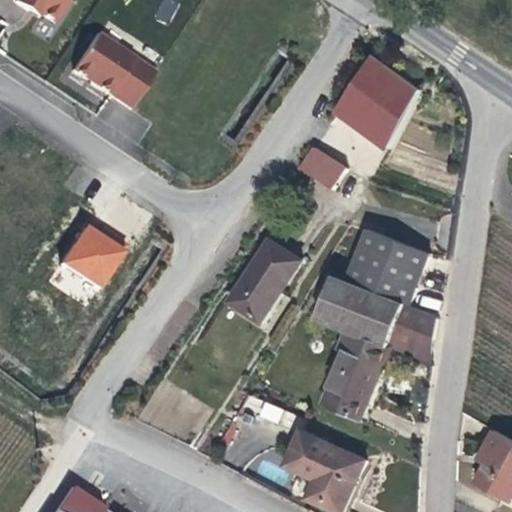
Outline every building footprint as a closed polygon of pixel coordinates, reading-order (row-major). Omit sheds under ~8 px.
[(14,0),(13,4),(25,12),(27,9),(38,16),(38,15),(52,24),(67,0),(14,0)] [(36,19),(38,16),(27,9),(25,12),(31,16),(36,19)] [(95,36),(71,72),(98,90),(128,110),(152,73),(95,36)] [(373,55),(337,110),(386,150),(420,90),(373,55)] [(347,168),(314,147),(300,167),(333,189),(347,168)] [(88,224),(64,261),(104,287),(128,250),(88,224)] [(405,304),(409,306),(430,255),(368,230),(347,281),(405,304)] [(301,262),(269,241),(229,302),(260,322),(279,292),(281,293),(301,262)] [(347,330),(388,347),(396,326),(405,304),(347,281),(333,276),(316,318),(347,330)] [(438,318),(409,306),(405,304),(396,326),(434,342),(438,318)] [(431,365),(434,342),(396,326),(388,347),(431,365)] [(381,365),(388,347),(347,330),(339,348),(345,351),(381,365)] [(345,351),(331,386),(370,400),(384,366),(381,365),(345,351)] [(362,420),(370,400),(331,386),(323,405),(362,420)] [(511,496),(511,440),(494,430),(477,459),(485,464),(474,482),(508,502),(511,496)] [(342,511),(366,462),(300,431),(284,466),(299,473),(315,480),(306,499),(333,511),(342,511)] [(291,492),(306,499),(315,480),(299,473),(291,492)] [(71,489),(54,511),(101,511),(103,510),(71,489)]
